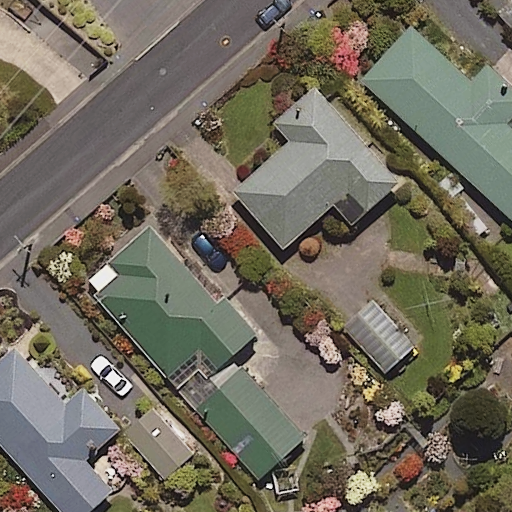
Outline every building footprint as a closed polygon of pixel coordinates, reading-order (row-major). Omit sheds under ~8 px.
[(474,81),(414,26),(365,79),(511,213),(511,117),(511,116),(511,94),(485,69),(474,81)] [(403,180),(319,85),(278,120),(294,139),(237,190),(286,247),(337,202),(354,222),(403,180)] [(255,336),(152,221),(85,280),(261,477),(303,439),(230,358),(255,336)] [(417,345),(376,299),(344,329),(385,374),(417,345)] [(70,401),(20,344),(0,362),(0,439),(64,511),(89,511),(116,488),(88,457),(123,426),(87,386),(70,401)] [(195,453),(155,407),(127,432),(167,477),(195,453)]
